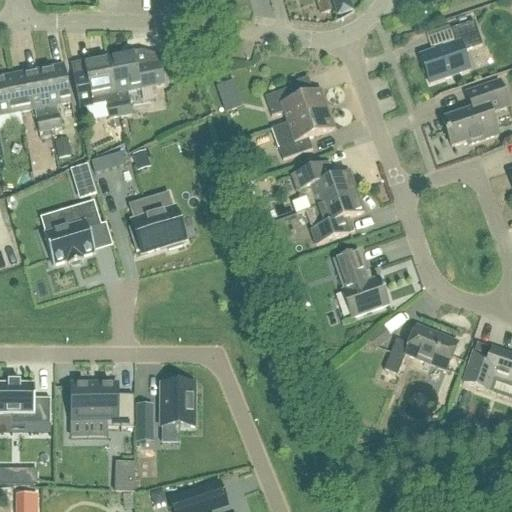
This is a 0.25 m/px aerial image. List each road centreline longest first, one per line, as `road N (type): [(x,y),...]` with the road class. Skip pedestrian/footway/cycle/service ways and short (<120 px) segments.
road 1 (residential): [(0,358),(145,353),(206,367),(224,387),(275,511)]
road 2 (residential): [(23,21),(176,24),(313,42),(344,35)]
road 3 (residential): [(497,313),(511,265),(474,170),(399,197)]
road 4 (residential): [(344,35),(399,197)]
road 5 (residential): [(399,197),(430,277),(463,303),(497,313)]
